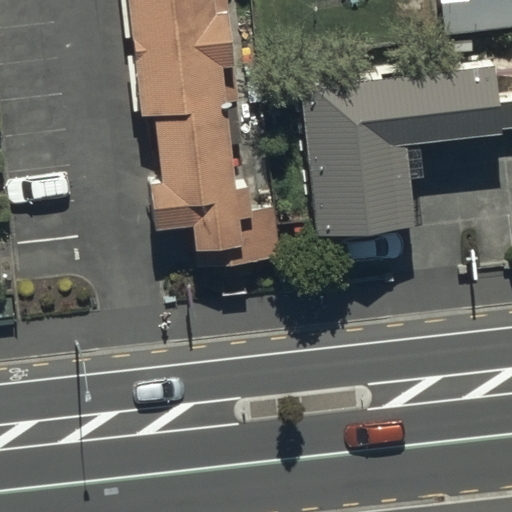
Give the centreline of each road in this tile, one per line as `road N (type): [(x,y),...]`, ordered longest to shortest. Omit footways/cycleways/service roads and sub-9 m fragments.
road 1 (secondary): [(511,436),(0,495)]
road 2 (secondary): [(0,405),(511,347)]
